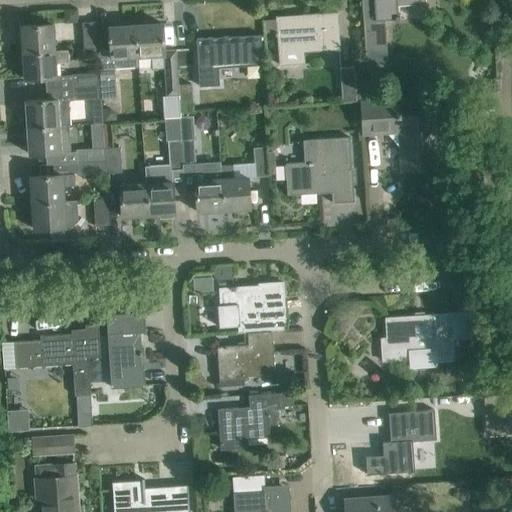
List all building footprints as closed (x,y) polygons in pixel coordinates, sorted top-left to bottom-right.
[(361,0),(367,80),(383,78),(383,70),(388,70),(385,22),(399,21),(398,6),(425,4),(424,0),(361,0)] [(304,66),(304,53),(340,51),(337,13),(276,17),(279,67),(304,66)] [(98,48),(98,42),(97,22),(82,23),(83,49),(98,48)] [(53,24),(21,26),(23,53),(54,51),(54,44),(53,24)] [(162,24),(135,26),(137,56),(152,56),(152,69),(164,68),(166,96),(179,95),(178,87),(176,50),(164,51),(162,24)] [(137,56),(135,26),(109,27),(110,37),(108,37),(108,40),(110,40),(111,58),(111,68),(138,67),(137,56)] [(254,67),(253,56),(252,36),(196,39),(199,86),(218,85),(218,69),(254,67)] [(54,51),(23,53),(25,79),(56,77),(55,62),(70,61),(69,50),(54,51)] [(341,68),(343,102),(358,101),(357,84),(355,67),(341,68)] [(73,74),(71,74),(72,87),(101,85),(100,72),(73,74)] [(101,85),(102,97),(116,96),(115,72),(100,72),(101,85)] [(365,84),(357,84),(358,101),(368,100),(367,84),(365,84)] [(101,85),(72,87),(73,99),(102,97),(101,85)] [(178,87),(179,95),(180,113),(192,112),(191,86),(178,87)] [(494,98),(482,99),(483,111),(495,110),(494,98)] [(69,99),(26,101),(28,127),(69,125),(70,125),(69,99)] [(398,99),(360,102),(361,128),(399,125),(400,134),(402,171),(436,169),(432,115),(399,117),(398,99)] [(117,110),(103,110),(104,123),(117,123),(117,110)] [(69,125),(28,127),(29,155),(71,152),(69,125)] [(399,125),(361,128),(362,137),(400,134),(399,125)] [(295,177),(286,178),(287,196),(320,194),(320,190),(331,190),(332,203),(354,202),(353,182),(352,170),(350,170),(348,138),(305,141),(305,151),(293,152),(295,177)] [(195,139),(180,140),(182,169),(196,169),(195,139)] [(182,169),(180,140),(170,141),(172,166),(172,170),(182,169)] [(120,148),(105,149),(106,160),(106,173),(122,172),(120,148)] [(105,149),(76,150),(77,163),(106,161),(105,149)] [(250,209),(248,178),(267,176),(267,175),(266,154),(266,149),(252,150),(253,165),(220,167),(220,179),(222,210),(250,209)] [(273,154),(266,154),(267,175),(275,174),(273,154)] [(106,161),(77,163),(78,174),(106,173),(106,161)] [(49,175),(31,176),(32,203),(64,201),(63,187),(63,185),(75,185),(75,174),(78,174),(77,163),(52,164),(49,169),(49,175)] [(172,170),(172,166),(145,168),(146,184),(148,215),(160,214),(161,218),(171,217),(172,214),(175,213),(173,194),(173,182),(172,170)] [(222,210),(220,179),(195,181),(195,192),(196,212),(222,210)] [(148,215),(146,184),(119,185),(120,197),(121,217),(148,215)] [(94,200),(94,206),(95,226),(110,225),(108,199),(94,200)] [(64,201),(32,203),(34,230),(65,228),(71,227),(78,220),(77,201),(64,201)] [(151,229),(169,230),(169,226),(176,226),(176,219),(129,218),(129,236),(151,236),(151,229)] [(216,267),(212,271),(213,276),(217,280),(232,279),(231,266),(216,267)] [(259,284),(259,289),(252,290),(252,287),(235,288),(235,286),(230,287),(230,288),(219,289),(222,327),(243,325),(243,332),(286,330),(283,283),(259,284)] [(386,340),(381,340),(383,362),(409,360),(409,368),(437,367),(436,362),(454,361),(453,339),(477,337),(475,312),(385,318),(386,340)] [(107,315),(110,357),(115,357),(116,373),(122,373),(123,387),(144,386),(143,370),(141,371),(140,356),(142,356),(142,351),(140,351),(139,344),(138,344),(137,332),(145,331),(144,313),(107,315)] [(72,334),(40,336),(42,366),(73,364),(75,396),(91,395),(88,358),(100,357),(98,325),(85,325),(86,339),(73,339),(72,334)] [(275,375),(272,332),(247,333),(248,345),(229,346),(229,345),(224,345),(225,347),(217,347),(219,379),(275,375)] [(293,406),(292,392),(249,395),(249,407),(218,410),(220,438),(244,436),(245,439),(270,438),(269,425),(279,424),(278,409),(284,409),(284,407),(293,406)] [(92,406),(76,407),(78,427),(93,426),(92,406)] [(433,411),(408,412),(388,413),(390,443),(396,443),(397,455),(365,457),(366,475),(386,473),(413,471),(411,442),(435,441),(433,411)] [(72,436),(33,438),(34,455),(74,453),(72,436)] [(284,458),(268,459),(269,472),(285,471),(284,458)] [(78,511),(74,463),(53,465),(54,477),(35,479),(38,507),(48,506),(48,511),(78,511)] [(289,511),(288,490),(287,490),(288,493),(265,494),(263,476),(243,478),(233,479),(234,511),(289,511)] [(123,482),(112,482),(114,510),(113,511),(189,511),(187,485),(185,486),(185,491),(167,492),(166,487),(144,488),(144,479),(142,479),(142,482),(136,483),(136,481),(123,482)] [(393,511),(393,496),(372,498),(372,502),(345,504),(345,511),(393,511)]
